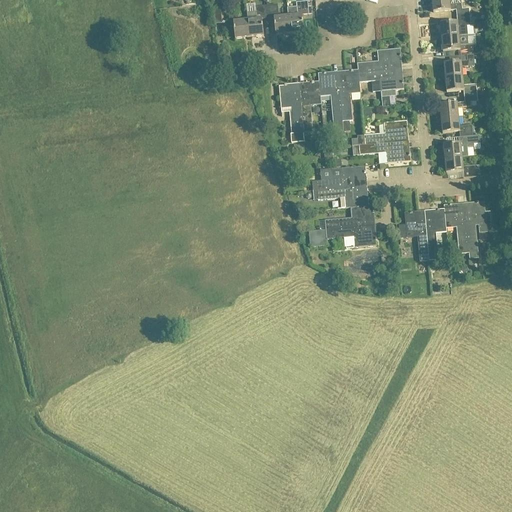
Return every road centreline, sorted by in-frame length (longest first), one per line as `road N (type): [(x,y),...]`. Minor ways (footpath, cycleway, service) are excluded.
road 1 (residential): [(428,185),(410,0)]
road 2 (residential): [(208,65),(335,52),(334,44)]
